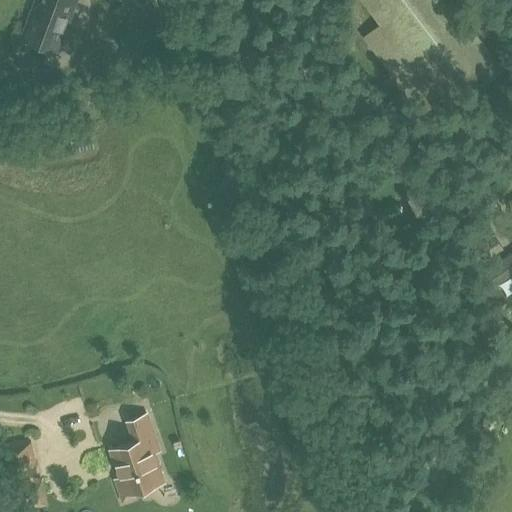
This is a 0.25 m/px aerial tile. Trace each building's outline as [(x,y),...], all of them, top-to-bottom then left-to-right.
[(75,0),(35,0),(24,30),(59,43),(75,0)] [(128,56),(168,38),(170,37),(154,0),(132,0),(144,27),(120,37),(128,56)] [(449,0),(363,0),(414,67),(397,80),(415,103),(432,90),(439,99),(466,78),(474,89),(501,68),(449,0)] [(482,261),(503,249),(487,222),(466,237),(482,261)] [(511,250),(468,278),(486,311),(507,300),(499,286),(511,277),(511,250)] [(141,407),(122,415),(130,435),(108,444),(114,460),(116,459),(121,471),(114,474),(122,495),(139,489),(137,483),(161,473),(150,446),(155,443),(141,407)] [(423,489),(445,451),(425,440),(400,486),(409,491),(413,484),(423,489)]
